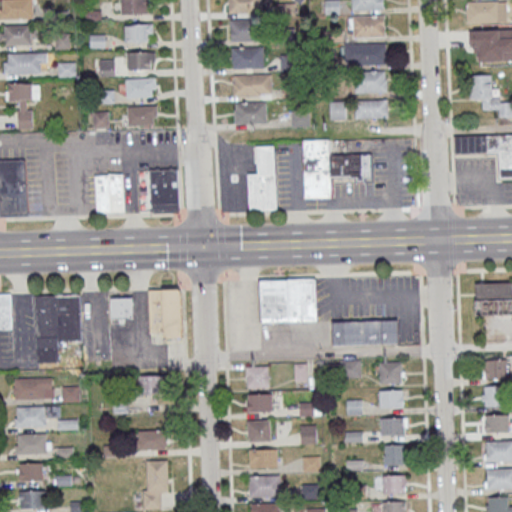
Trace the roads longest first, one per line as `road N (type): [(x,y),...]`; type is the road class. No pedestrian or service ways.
road 1 (residential): [(209,511),(189,0)]
road 2 (residential): [(445,511),(425,0)]
road 3 (secondary): [(344,243),(200,247)]
